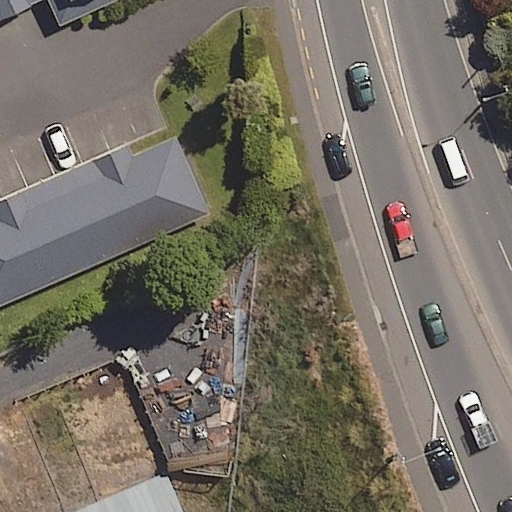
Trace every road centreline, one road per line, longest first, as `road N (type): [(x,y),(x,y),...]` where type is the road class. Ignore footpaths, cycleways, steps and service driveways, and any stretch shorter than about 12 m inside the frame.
road 1 (primary): [(511,479),(390,191),(364,106),(348,0)]
road 2 (primary): [(412,0),(511,276)]
